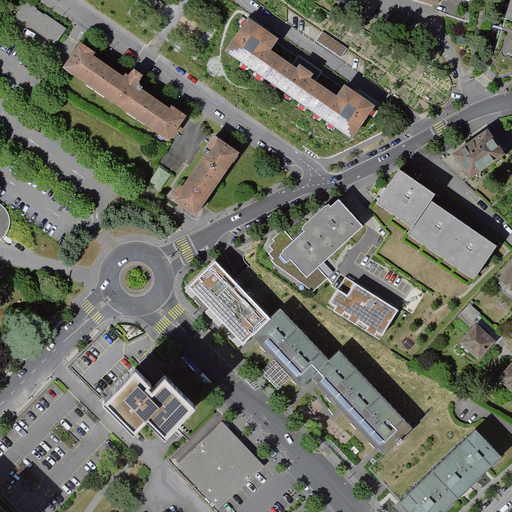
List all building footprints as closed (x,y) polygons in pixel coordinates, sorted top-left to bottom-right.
[(26,0),(16,15),(57,43),(68,27),(29,0),(26,0)] [(511,15),(493,75),(501,82),(510,79),(511,78),(511,15)] [(229,52),(353,137),(377,102),(349,83),(341,94),(314,76),(317,72),(303,62),(300,66),(274,48),(281,37),(252,17),(229,52)] [(347,49),(323,32),(317,41),(341,58),(347,49)] [(66,68),(170,139),(188,113),(176,105),(174,108),(145,88),(147,85),(143,82),(147,76),(136,68),(132,75),(128,73),(127,75),(96,55),(98,52),(84,42),(66,68)] [(491,128),(455,153),(474,179),(510,154),(491,128)] [(182,184),(172,198),(197,215),(241,152),(217,135),(208,147),(211,150),(211,151),(208,150),(206,153),(208,154),(186,187),(182,184)] [(172,174),(162,166),(150,182),(161,190),(172,174)] [(437,194),(400,169),(378,202),(414,227),(408,235),(476,281),(499,248),(432,202),(437,194)] [(363,228),(338,201),(331,208),(329,205),(323,208),(305,225),(301,230),(304,231),(294,241),(282,251),(283,252),(279,256),(286,263),(290,259),(308,278),(318,268),(363,228)] [(0,239),(2,238),(6,235),(9,230),(11,225),(11,219),(9,211),(6,207),(1,203),(0,202),(0,239)] [(318,268),(308,278),(290,259),(286,263),(279,256),(283,252),(282,251),(294,241),(286,231),(280,233),(273,240),(274,241),(269,246),(273,250),(269,255),(274,259),(272,261),(275,265),(314,292),(329,280),(318,268)] [(269,320),(215,262),(189,287),(209,308),(243,345),(253,335),(269,320)] [(511,269),(503,279),(511,287),(511,269)] [(345,277),(329,302),(382,336),(398,311),(345,277)] [(463,310),(474,320),(480,313),(469,303),(463,310)] [(340,352),(329,362),(281,309),(269,320),(253,335),(281,364),(302,387),(314,375),(386,452),(411,429),(340,352)] [(500,344),(479,326),(462,345),(483,363),(500,344)] [(291,377),(274,360),(261,372),(278,390),(291,377)] [(194,405),(167,376),(157,386),(154,383),(156,381),(140,364),(104,398),(136,432),(150,418),(165,433),(194,405)] [(511,366),(501,379),(511,388),(511,366)] [(264,466),(222,423),(176,466),(217,510),(264,466)] [(503,458),(476,430),(403,501),(413,511),(442,511),(445,509),(448,511),(475,485),(503,458)]
